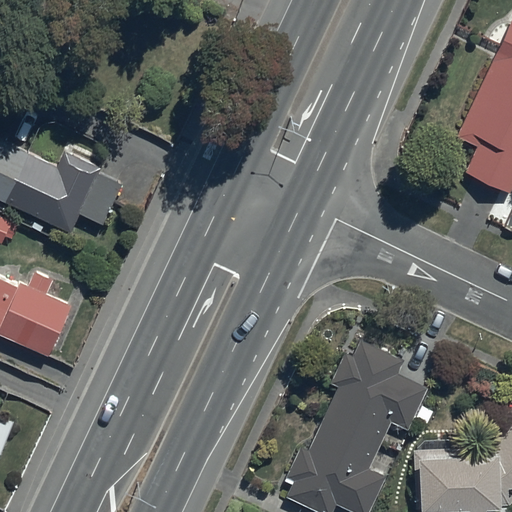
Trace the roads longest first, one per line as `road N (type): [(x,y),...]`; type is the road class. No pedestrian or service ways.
road 1 (secondary): [(67,511),(231,171)]
road 2 (secondary): [(301,203),(156,511)]
road 3 (residential): [(301,203),(511,300)]
road 4 (secondary): [(397,0),(301,203)]
road 5 (secondary): [(231,171),(312,0)]
